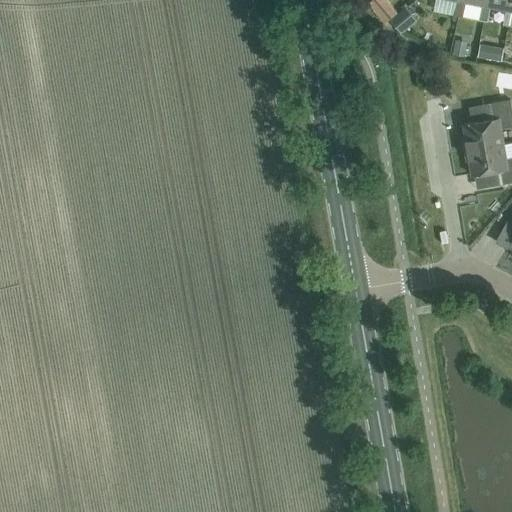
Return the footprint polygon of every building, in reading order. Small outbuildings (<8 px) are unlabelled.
[(462,0),(461,0),(456,0),(453,15),(462,17),(466,1),(462,0)] [(486,5),(487,0),(461,0),(462,0),(466,1),(481,4),(478,20),(487,22),(490,6),(486,5)] [(511,9),(511,10),(511,5),(511,0),(487,0),(486,5),(490,6),(506,9),(503,25),(511,27),(511,25),(511,9)] [(396,28),(402,22),(412,15),(405,7),(393,17),(390,20),(396,28)] [(453,54),(460,56),(464,57),(467,44),(455,42),(453,52),(453,54)] [(490,46),(487,58),(499,60),(501,48),(490,46)] [(465,150),(503,143),(501,128),(511,126),(511,109),(510,100),(491,103),(493,119),(463,124),(466,139),(463,139),(465,150)] [(503,143),(465,150),(467,161),(469,161),(472,175),(500,171),(502,184),(511,182),(511,157),(506,158),(503,143)]
